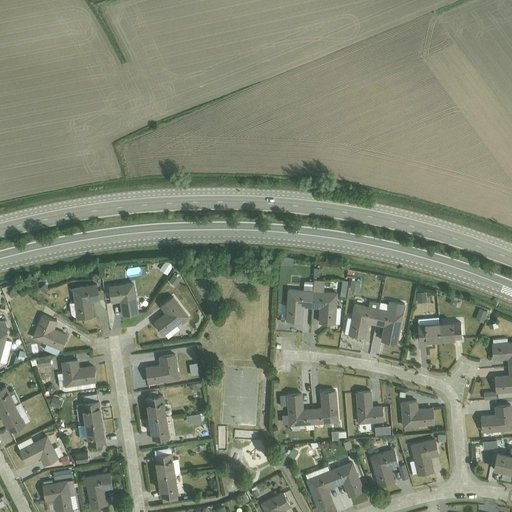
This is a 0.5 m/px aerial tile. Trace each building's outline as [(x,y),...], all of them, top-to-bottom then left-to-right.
[(164,259),(161,268),(169,271),(172,262),(164,259)] [(174,271),(169,277),(177,282),(182,276),(174,271)] [(134,278),(109,279),(110,298),(112,298),(121,297),(121,313),(136,312),(134,278)] [(352,278),(350,287),(358,289),(360,280),(352,278)] [(99,279),(72,282),(76,318),(94,316),(93,300),(101,300),(99,279)] [(334,286),(285,285),(284,318),(303,319),(303,305),(318,306),(317,321),(334,321),(334,286)] [(154,315),(168,329),(190,309),(172,290),(158,303),(163,307),(154,315)] [(401,309),(354,300),(347,333),(364,336),(366,322),(381,324),(378,337),(395,340),(401,309)] [(479,305),(475,316),(483,319),(488,309),(479,305)] [(43,309),(32,336),(62,347),(68,329),(56,324),(59,315),(43,309)] [(416,319),(418,340),(464,336),(462,315),(416,319)] [(0,356),(8,326),(0,323),(0,356)] [(511,387),(511,336),(487,337),(488,358),(507,357),(507,370),(495,370),(496,388),(511,387)] [(146,361),(147,380),(180,378),(178,348),(158,349),(159,360),(146,361)] [(77,354),(62,355),(64,385),(99,383),(98,361),(78,362),(77,354)] [(7,381),(0,383),(0,406),(11,430),(27,422),(17,402),(20,400),(14,387),(10,388),(7,381)] [(50,392),(56,391),(55,381),(48,382),(50,392)] [(284,387),(286,423),(337,420),(335,384),(321,385),(322,402),(305,403),(304,386),(284,387)] [(369,388),(358,388),(359,420),(384,419),(384,399),(370,400),(369,388)] [(484,397),(494,398),(495,391),(485,389),(484,397)] [(162,390),(147,392),(153,435),(168,433),(162,390)] [(104,440),(100,395),(74,398),(76,420),(82,419),(84,442),(104,440)] [(414,396),(401,396),(402,425),(435,423),(434,401),(414,402),(414,396)] [(477,408),(479,430),(511,426),(511,403),(511,398),(495,399),(495,406),(477,408)] [(46,423),(56,418),(52,410),(42,414),(46,423)] [(194,412),(194,419),(205,420),(205,412),(194,412)] [(49,429),(18,444),(28,463),(41,457),(44,462),(61,454),(49,429)] [(483,436),(483,449),(496,448),(495,435),(483,436)] [(437,436),(411,440),(416,474),(434,471),(431,455),(439,454),(437,436)] [(391,443),(368,450),(378,484),(395,479),(391,465),(397,463),(391,443)] [(299,446),(291,444),(288,455),(296,457),(299,446)] [(156,450),(164,495),(179,493),(171,447),(156,450)] [(511,449),(497,447),(493,468),(511,471),(511,449)] [(88,458),(88,451),(70,452),(71,459),(88,458)] [(352,458),(307,474),(318,504),(334,499),(329,485),(343,480),(348,494),(363,489),(352,458)] [(111,471),(88,472),(89,504),(106,504),(106,487),(111,487),(111,471)] [(73,508),(69,476),(40,480),(43,498),(53,497),(53,502),(55,511),(73,508)] [(285,486),(260,497),(266,511),(288,511),(287,507),(293,504),(285,486)]
